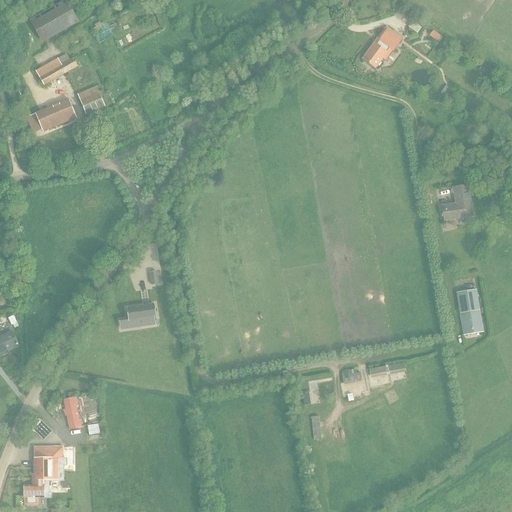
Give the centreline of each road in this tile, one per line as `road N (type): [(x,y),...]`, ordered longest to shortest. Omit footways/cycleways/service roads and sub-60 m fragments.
road 1 (unclassified): [(344,0),(323,29),(230,89),(200,120)]
road 2 (unclassified): [(49,366),(146,209)]
